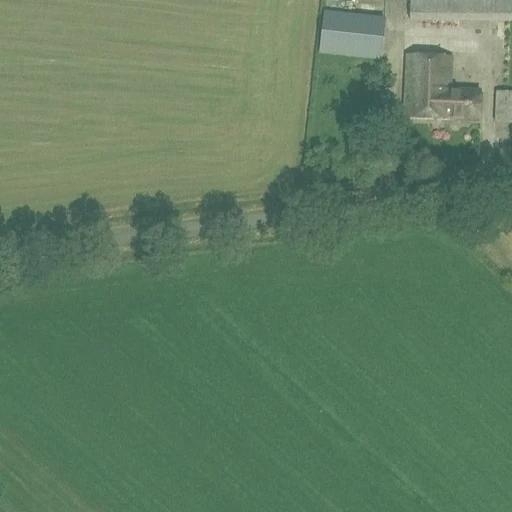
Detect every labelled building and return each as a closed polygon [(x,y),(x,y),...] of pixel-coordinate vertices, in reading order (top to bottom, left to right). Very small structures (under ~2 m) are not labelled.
[(411,22),(511,22),(511,1),(411,1),(411,22)] [(394,32),(410,32),(410,19),(398,19),(399,7),(394,7),(394,32)] [(319,54),(380,61),(385,21),(324,14),(319,54)] [(408,57),(405,120),(480,123),(481,93),(451,92),(452,59),(408,57)] [(511,94),(497,93),(495,123),(511,124),(511,94)]
